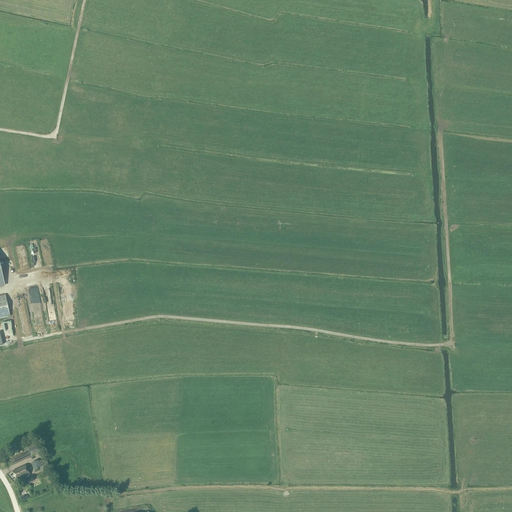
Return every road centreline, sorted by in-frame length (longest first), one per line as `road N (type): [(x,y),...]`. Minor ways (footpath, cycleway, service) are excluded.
road 1 (track): [(440,127),(451,343),(164,316),(20,342),(11,307)]
road 2 (track): [(107,511),(118,494),(187,486),(450,492)]
